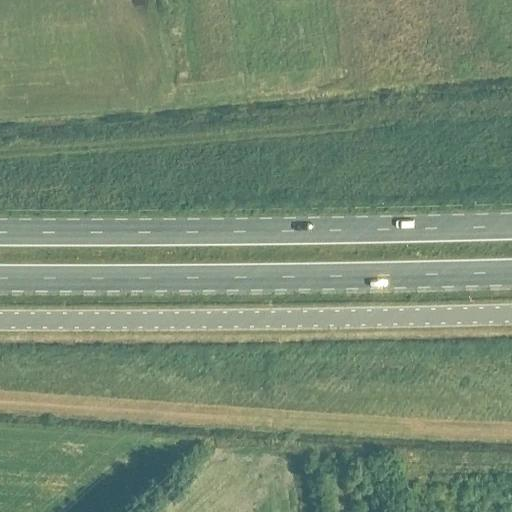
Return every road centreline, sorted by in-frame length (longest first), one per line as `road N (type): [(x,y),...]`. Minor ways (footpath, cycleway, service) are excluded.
road 1 (unclassified): [(0,321),(511,315)]
road 2 (primary): [(0,279),(511,274)]
road 3 (primary): [(511,229),(0,233)]
